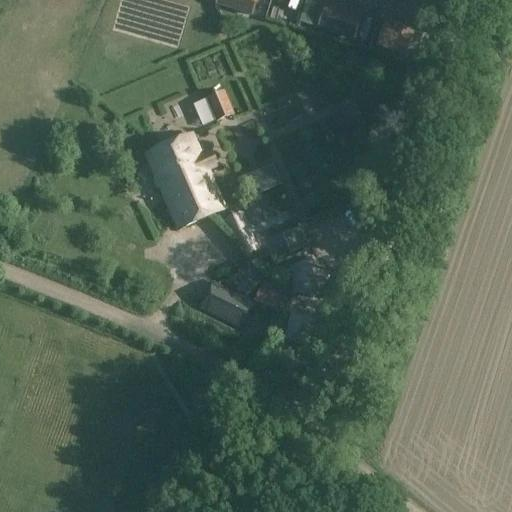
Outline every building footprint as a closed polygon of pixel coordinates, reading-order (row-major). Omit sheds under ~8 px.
[(217,0),(216,5),(254,16),(259,0),(217,0)] [(325,0),(317,30),(356,41),(365,11),(326,0),(325,0)] [(376,48),(414,60),(423,30),(385,18),(376,48)] [(234,116),(225,92),(206,100),(215,123),(234,116)] [(394,134),(376,130),(371,146),(390,151),(394,134)] [(195,137),(171,148),(202,220),(226,210),(195,137)] [(202,220),(171,148),(146,158),(178,231),(202,220)] [(273,166),(237,181),(245,200),(281,186),(273,166)] [(252,198),(259,229),(280,224),(273,193),(252,198)] [(247,257),(260,251),(243,212),(221,222),(229,239),(236,247),(240,245),(247,257)] [(308,247),(300,230),(284,237),(291,254),(308,247)] [(329,277),(312,260),(291,270),(294,294),(317,297),(329,277)] [(212,283),(199,310),(243,333),(256,304),(212,283)] [(317,322),(292,315),(286,341),(312,347),(317,322)]
